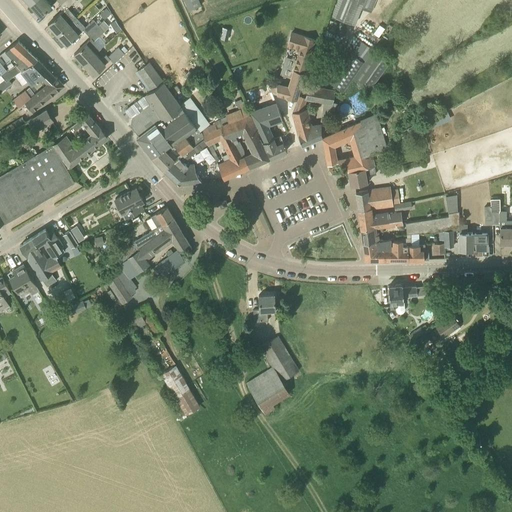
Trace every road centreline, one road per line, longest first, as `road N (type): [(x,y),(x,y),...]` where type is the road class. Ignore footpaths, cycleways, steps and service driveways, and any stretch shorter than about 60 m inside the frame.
road 1 (tertiary): [(272,263),(354,270),(511,265)]
road 2 (tertiary): [(140,160),(3,0)]
road 3 (tertiary): [(272,263),(203,228),(140,160)]
road 4 (residential): [(140,160),(0,250)]
